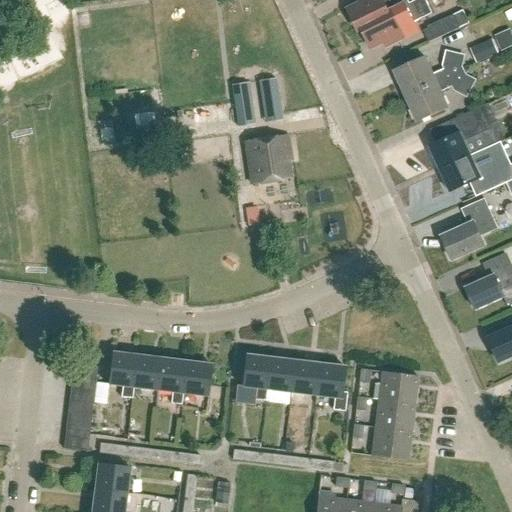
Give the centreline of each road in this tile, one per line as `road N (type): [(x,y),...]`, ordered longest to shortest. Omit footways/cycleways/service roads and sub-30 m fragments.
road 1 (residential): [(45,310),(180,326),(238,319),(405,253)]
road 2 (residential): [(405,253),(293,0)]
road 3 (residential): [(511,489),(405,253)]
road 4 (residential): [(18,511),(45,310)]
